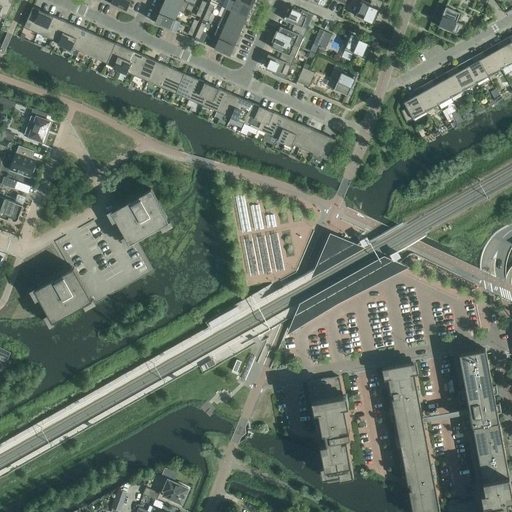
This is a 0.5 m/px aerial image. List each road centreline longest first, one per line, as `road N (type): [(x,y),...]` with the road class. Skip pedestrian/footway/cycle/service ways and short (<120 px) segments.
road 1 (residential): [(497,338),(279,378)]
road 2 (residential): [(21,252),(107,203),(66,127)]
road 3 (residential): [(383,89),(511,19)]
road 4 (residential): [(368,130),(244,80)]
road 5 (residential): [(21,252),(66,127)]
road 6 (residential): [(511,231),(492,247),(485,268),(497,338)]
